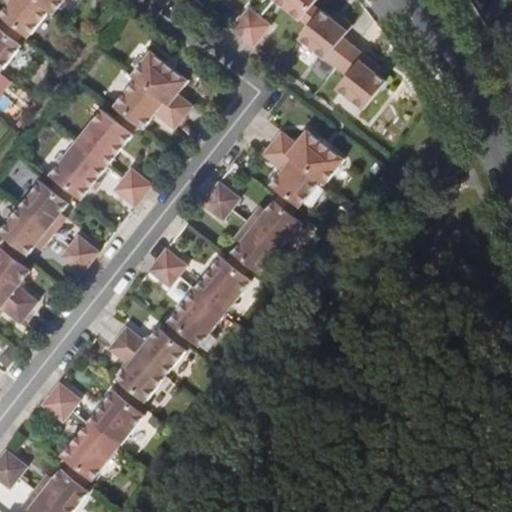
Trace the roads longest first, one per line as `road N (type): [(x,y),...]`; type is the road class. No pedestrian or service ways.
road 1 (residential): [(154,0),(263,86),(0,419)]
road 2 (residential): [(419,0),(472,85),(511,176)]
